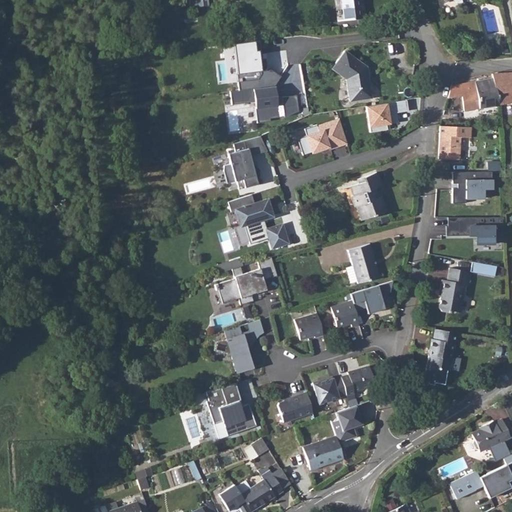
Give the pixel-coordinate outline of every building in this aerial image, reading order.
[(361,0),(340,0),(343,20),(363,17),(361,0)] [(234,42),(238,88),(279,85),(277,67),(263,68),(261,40),(234,42)] [(344,50),(331,68),(345,78),(349,100),(370,97),(365,66),(344,50)] [(511,71),(491,72),(492,77),(496,104),(511,101),(511,71)] [(450,84),(447,97),(460,95),(462,110),(496,104),(492,77),(450,84)] [(406,100),(365,107),(369,132),(388,129),(387,124),(398,122),(396,113),(408,111),(406,100)] [(339,118),(303,129),(304,134),(293,138),(300,158),(347,143),(339,118)] [(439,126),(437,159),(458,159),(458,157),(459,137),(471,138),(471,127),(447,126),(439,126)] [(246,146),(226,152),(235,179),(240,177),(243,187),(258,182),(246,146)] [(357,183),(348,186),(351,195),(349,196),(353,207),(356,206),(361,219),(385,211),(379,196),(377,197),(374,189),(380,186),(374,172),(356,179),(357,183)] [(492,172),(452,172),(451,203),(492,202),(492,172)] [(269,195),(230,207),(237,228),(244,226),(249,243),(265,238),(268,248),(287,242),(281,223),(265,228),(263,220),(276,216),(269,195)] [(503,215),(445,216),(445,236),(476,236),(477,245),(496,244),(495,234),(502,235),(503,215)] [(350,265),(343,267),(348,282),(355,280),(356,283),(379,277),(375,264),(373,265),(372,261),(373,260),(369,244),(346,251),(350,265)] [(232,277),(214,283),(220,303),(239,297),(241,302),(253,298),(250,294),(269,288),(267,281),(280,277),(273,253),(252,259),(254,266),(231,273),(232,277)] [(470,270),(495,275),(497,266),(472,261),(470,270)] [(470,271),(449,267),(446,279),(440,279),(439,289),(440,289),(437,306),(440,310),(448,312),(448,309),(458,311),(464,284),(467,284),(470,271)] [(351,326),(358,324),(351,300),(330,307),(336,326),(350,322),(351,326)] [(293,319),(299,339),(313,335),(314,337),(322,335),(315,312),(293,319)] [(248,331),(224,338),(233,372),(253,367),(249,351),(262,332),(259,319),(245,323),(248,331)] [(240,325),(225,329),(227,336),(242,332),(240,325)] [(458,332),(433,327),(431,337),(429,337),(427,347),(430,347),(428,353),(426,354),(424,367),(434,369),(439,367),(447,369),(452,342),(456,343),(458,332)] [(337,397),(345,395),(353,393),(352,391),(369,386),(371,377),(368,366),(346,372),(347,374),(340,377),(332,379),(331,377),(311,382),(318,404),(337,398),(337,397)] [(234,382),(207,392),(210,400),(206,402),(219,438),(256,425),(248,402),(242,404),(234,382)] [(316,412),(308,389),(275,400),(283,423),(316,412)] [(358,402),(349,406),(355,425),(365,422),(363,415),(358,402)] [(483,426),(470,432),(473,439),(471,442),(473,448),(477,449),(478,451),(488,446),(502,440),(509,437),(501,418),(493,421),(492,420),(482,424),(483,426)] [(334,435),(302,446),(309,469),(342,458),(334,435)] [(260,437),(250,444),(257,455),(268,448),(260,437)] [(509,454),(502,440),(488,446),(495,461),(509,454)] [(505,465),(511,461),(511,453),(509,454),(502,458),(505,465)] [(511,478),(511,461),(505,465),(479,477),(483,484),(489,496),(509,486),(507,481),(511,478)] [(244,480),(234,486),(250,511),(282,490),(269,469),(260,475),(262,479),(248,488),(244,480)] [(449,483),(456,497),(483,484),(479,477),(475,470),(449,483)] [(103,505),(105,511),(148,511),(143,498),(116,507),(114,501),(103,505)] [(419,511),(414,501),(405,505),(408,511),(419,511)] [(386,511),(408,511),(405,505),(404,503),(386,511)]
